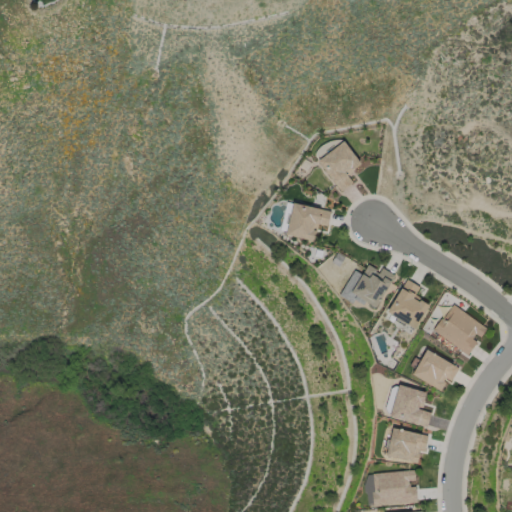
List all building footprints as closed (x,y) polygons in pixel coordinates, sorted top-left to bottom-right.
[(352,182),(346,173),(360,163),(343,140),(317,160),(339,191),(352,182)] [(313,240),(317,224),(327,226),(330,210),(292,202),(285,234),(313,240)] [(374,307),(394,275),(381,267),(379,271),(367,264),(361,274),(356,271),(344,290),(363,302),(364,301),(374,307)] [(415,328),(429,303),(414,295),(419,286),(405,278),(386,313),(415,328)] [(486,327),(451,304),(432,331),(467,355),(478,339),(486,327)] [(440,390),(446,378),(451,381),(458,367),(424,349),(411,375),(440,390)] [(426,391),(397,384),(389,417),(426,427),(430,412),(421,409),(426,391)] [(424,450),(427,435),(391,427),(385,456),(416,463),(419,449),(424,450)] [(373,506),(416,503),(415,483),(414,483),(414,470),(371,472),(373,506)]
